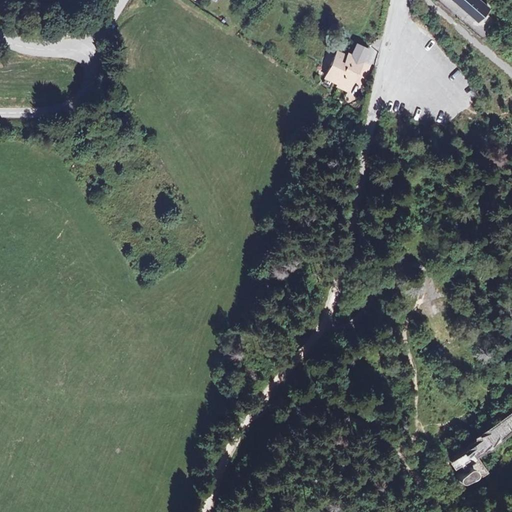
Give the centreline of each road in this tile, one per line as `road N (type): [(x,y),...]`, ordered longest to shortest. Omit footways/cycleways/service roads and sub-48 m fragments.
road 1 (track): [(327,321),(373,103)]
road 2 (unclassified): [(78,51),(92,73),(73,107),(0,114)]
road 3 (track): [(207,511),(238,437),(262,403)]
